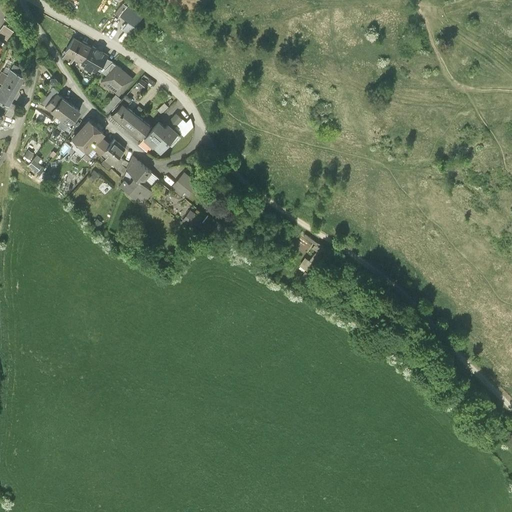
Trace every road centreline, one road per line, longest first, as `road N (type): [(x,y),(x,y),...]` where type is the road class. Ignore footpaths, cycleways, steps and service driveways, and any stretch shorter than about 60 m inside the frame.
road 1 (track): [(235,179),(381,283),(511,410)]
road 2 (residential): [(17,0),(92,118),(145,163),(158,168),(195,155),(200,122)]
road 3 (residential): [(31,0),(127,56),(200,122)]
